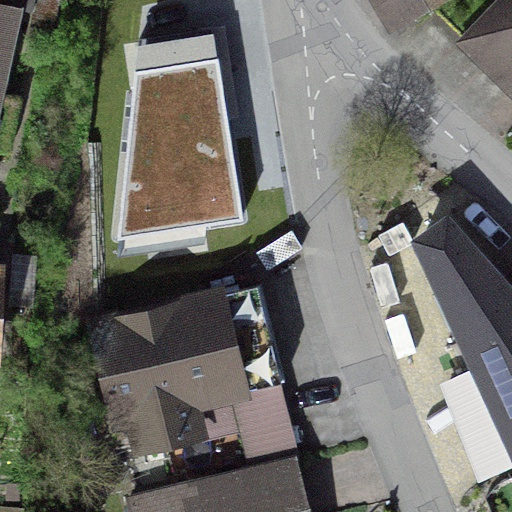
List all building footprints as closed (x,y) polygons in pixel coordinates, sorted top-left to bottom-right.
[(0,0),(0,81),(14,15),(15,15),(16,11),(29,14),(32,0),(0,0)] [(376,0),(388,21),(423,0),(376,0)] [(511,0),(503,0),(461,43),(511,92),(511,0)] [(198,230),(178,146),(125,160),(145,243),(198,230)] [(511,455),(511,295),(449,225),(422,248),(511,455)] [(220,398),(196,301),(92,328),(116,424),(130,420),(138,449),(195,434),(188,405),(220,398)] [(304,511),(292,462),(126,503),(128,511),(304,511)]
